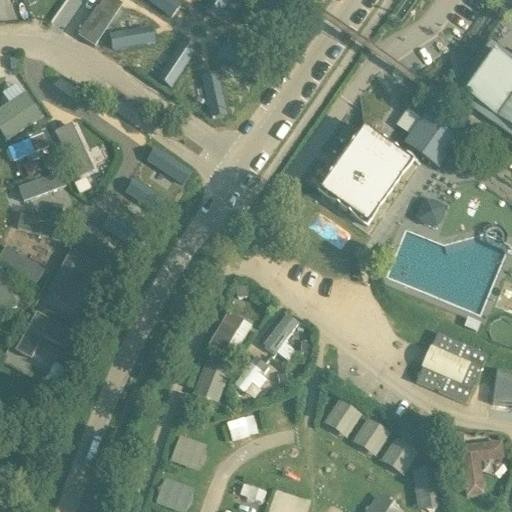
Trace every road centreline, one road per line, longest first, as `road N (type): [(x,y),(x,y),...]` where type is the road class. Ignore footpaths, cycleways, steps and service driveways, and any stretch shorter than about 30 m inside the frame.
road 1 (unclassified): [(66,511),(134,342),(228,187)]
road 2 (residential): [(237,258),(368,65),(425,30),(445,0)]
road 3 (residential): [(237,258),(164,416),(134,511)]
road 4 (residential): [(324,331),(438,415),(511,430)]
road 5 (unclassified): [(242,167),(362,0)]
road 6 (residential): [(93,76),(97,92),(228,187)]
road 7 (residential): [(242,167),(115,79),(93,76)]
road 8 (residential): [(207,511),(225,468),(241,454),(295,436)]
